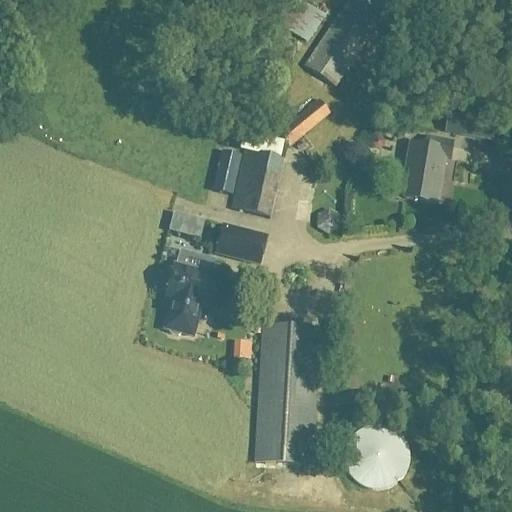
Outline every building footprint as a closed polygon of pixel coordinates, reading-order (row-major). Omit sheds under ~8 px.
[(337,89),(395,0),(350,0),(304,68),(337,89)] [(296,38),(314,46),(327,17),(308,9),(296,38)] [(275,137),(285,144),(288,146),(295,145),(331,116),(319,100),(275,137)] [(463,136),(467,114),(449,111),(445,133),(463,136)] [(288,146),(285,144),(244,134),(241,150),(246,153),(232,210),(272,219),(288,146)] [(428,139),(427,142),(426,147),(411,145),(406,170),(410,171),(406,199),(434,204),(438,177),(442,178),(445,161),(450,162),(454,143),(428,139)] [(233,197),(241,157),(222,152),(214,193),(233,197)] [(199,240),(204,222),(174,214),(169,232),(199,240)] [(216,254),(259,266),(267,239),(223,227),(216,254)] [(173,301),(201,308),(204,309),(213,277),(174,266),(170,281),(167,283),(165,291),(167,295),(166,299),(173,301)] [(173,301),(165,330),(168,331),(170,335),(178,337),(182,335),(193,338),(201,308),(173,301)] [(318,330),(263,327),(255,464),(311,467),(318,330)]
